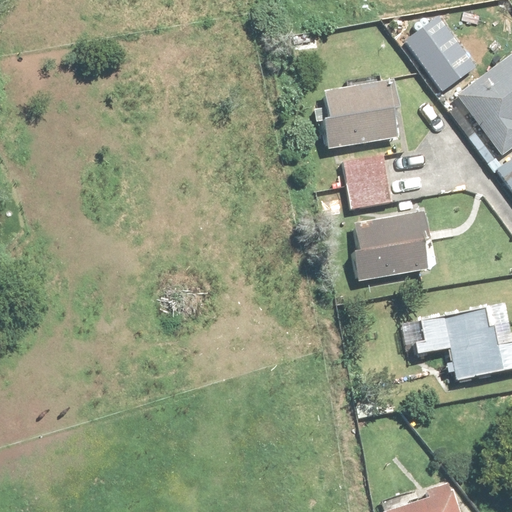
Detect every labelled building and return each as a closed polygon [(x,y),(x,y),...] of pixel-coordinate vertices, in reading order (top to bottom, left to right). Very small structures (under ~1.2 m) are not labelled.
[(511,57),(487,75),(452,100),(458,109),(446,117),(465,144),(476,136),(494,162),(511,149),(511,57)] [(320,119),(325,149),(400,137),(391,81),(322,92),(327,118),(320,119)] [(382,158),(339,167),(349,212),(392,203),(382,158)] [(511,159),(496,171),(511,192),(511,159)] [(418,212),(350,224),(361,284),(429,272),(418,212)] [(485,308),(397,324),(401,346),(415,344),(417,355),(449,349),(455,382),(511,371),(511,339),(492,344),(485,308)] [(430,499),(383,511),(457,511),(448,486),(428,493),(430,499)]
